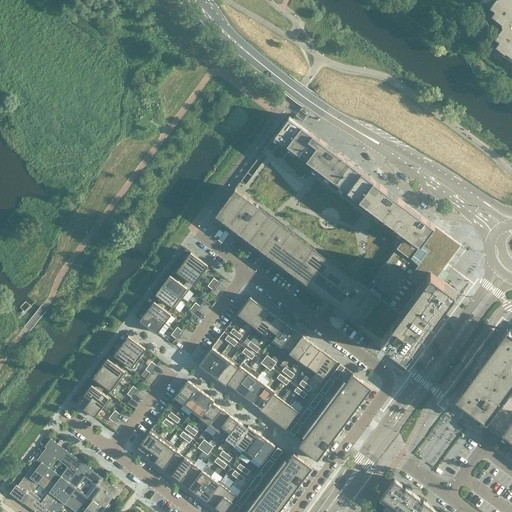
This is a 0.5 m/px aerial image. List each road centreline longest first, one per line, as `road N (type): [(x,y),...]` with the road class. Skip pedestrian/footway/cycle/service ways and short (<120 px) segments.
road 1 (residential): [(361,425),(386,391),(384,373),(245,271)]
road 2 (residential): [(245,271),(112,452)]
road 3 (secondary): [(495,265),(379,439)]
road 4 (secondary): [(379,439),(511,279)]
road 5 (secondary): [(352,126),(283,82),(191,0)]
road 6 (secondary): [(352,126),(493,235)]
road 7 (secondary): [(479,200),(352,126)]
